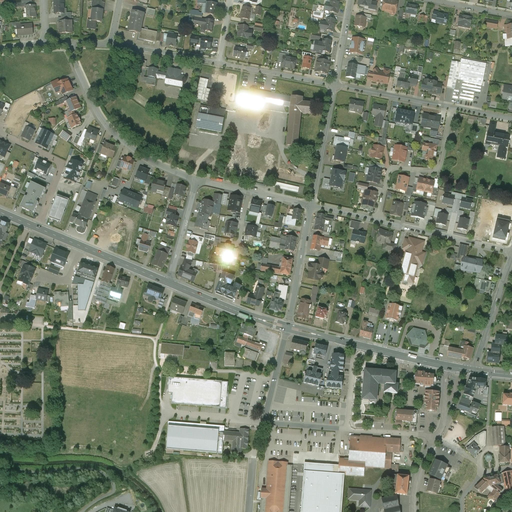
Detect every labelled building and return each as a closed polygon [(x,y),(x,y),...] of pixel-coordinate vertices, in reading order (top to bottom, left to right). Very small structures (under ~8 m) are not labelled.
[(101,1),(93,0),(92,0),(91,10),(93,10),(98,10),(98,7),(103,8),(104,5),(101,4),(101,1)] [(339,0),(330,0),(329,6),(325,6),(325,8),(317,7),(316,13),(323,14),(323,15),(324,15),(324,11),(329,12),(329,13),(337,14),(339,6),(338,6),(339,0)] [(359,0),(359,5),(365,6),(364,7),(369,8),(370,8),(371,3),(371,0),(359,0)] [(397,4),(384,1),(383,11),(384,12),(389,13),(390,12),(395,13),(397,4)] [(64,10),(63,2),(54,2),(55,14),(61,14),(63,14),(63,10),(64,10)] [(216,5),(207,4),(207,5),(203,5),(201,14),(202,14),(215,16),(216,5)] [(32,6),(26,7),(27,19),(36,18),(35,6),(32,6)] [(418,8),(407,6),(405,14),(410,15),(411,14),(416,15),(418,8)] [(155,11),(147,9),(146,16),(154,17),(155,11)] [(251,10),(243,9),(241,15),(240,19),(241,19),(249,21),(251,10)] [(98,10),(93,10),(91,21),(89,21),(89,22),(90,22),(89,29),(87,29),(95,30),(96,22),(101,23),(103,11),(98,10)] [(144,14),(132,12),(131,17),(132,18),(129,32),(140,34),(141,30),(142,24),(141,24),(142,20),(143,20),(144,14)] [(323,15),(313,13),(312,17),(316,17),(315,19),(322,21),(324,15),(323,15)] [(443,15),(437,14),(436,20),(435,23),(442,24),(442,25),(446,25),(448,17),(442,16),(443,15)] [(471,18),(460,15),(458,27),(469,30),(471,18)] [(362,18),(356,17),(355,27),(364,28),(366,19),(362,18)] [(201,21),(194,20),(194,19),(193,19),(192,25),(199,26),(201,25),(203,25),(203,28),(204,28),(203,31),(211,33),(213,22),(204,21),(202,21),(201,21)] [(335,21),(327,20),(326,25),(325,31),(333,33),(335,21)] [(497,23),(483,20),(481,26),(496,29),(497,23)] [(61,22),(59,22),(59,34),(72,33),(71,22),(69,22),(61,22)] [(21,26),(17,26),(17,27),(18,36),(33,35),(32,25),(21,26)] [(511,26),(506,27),(504,27),(504,33),(506,33),(507,35),(503,35),(503,39),(505,39),(505,46),(509,46),(509,45),(511,45),(511,44),(511,26)] [(248,28),(239,27),(238,34),(237,34),(237,38),(238,38),(251,40),(252,32),(248,31),(248,28)] [(157,33),(141,30),(140,34),(138,40),(155,43),(155,42),(157,34),(157,33)] [(174,36),(168,35),(166,45),(170,45),(170,46),(173,47),(173,46),(176,47),(177,41),(176,41),(177,38),(173,37),(174,36)] [(212,41),(191,37),(190,46),(196,46),(196,44),(201,45),(200,47),(211,49),(212,41)] [(364,41),(352,39),(351,46),(350,46),(350,49),(351,49),(350,53),(362,55),(364,41)] [(331,42),(323,41),(322,44),(321,52),(322,52),(329,53),(331,42)] [(322,44),(315,42),(314,52),(321,54),(322,52),(321,52),(322,44)] [(246,51),(235,48),(233,57),(240,58),(240,59),(244,60),(245,60),(246,51)] [(285,58),(283,57),(282,64),(281,67),(294,70),(295,64),(293,64),(294,59),(285,58)] [(303,57),(301,68),(309,70),(311,58),(303,57)] [(329,63),(321,61),(321,58),(318,58),(315,72),(327,74),(330,63),(329,63)] [(146,62),(137,60),(135,66),(145,68),(146,62)] [(486,65),(461,60),(460,63),(461,63),(458,80),(482,84),(484,73),(485,66),(486,65)] [(447,86),(447,88),(445,88),(454,89),(456,79),(458,80),(461,63),(460,63),(452,62),(448,82),(447,86)] [(357,67),(348,65),(346,78),(355,79),(356,75),(357,67)] [(366,68),(357,66),(357,67),(356,75),(364,76),(366,68)] [(165,84),(182,87),(184,77),(179,76),(181,71),(168,69),(167,74),(157,72),(158,70),(149,68),(148,77),(165,80),(165,84)] [(384,70),(383,74),(379,73),(377,69),(373,72),(374,74),(373,82),(387,85),(389,75),(389,71),(384,70)] [(374,74),(368,73),(366,80),(373,82),(374,74)] [(405,74),(400,73),(399,79),(397,87),(404,89),(407,90),(407,89),(408,89),(408,86),(409,81),(408,81),(404,80),(405,74)] [(413,76),(409,76),(408,81),(409,81),(408,86),(410,87),(411,86),(415,87),(416,86),(417,81),(418,76),(414,76),(413,76)] [(458,80),(456,79),(454,89),(452,99),(473,103),(475,92),(480,93),(482,84),(458,80)] [(67,80),(59,84),(58,80),(50,83),(53,90),(54,89),(56,94),(61,92),(62,95),(73,91),(67,80)] [(431,82),(425,81),(424,82),(423,82),(421,90),(429,92),(429,93),(433,94),(439,95),(441,87),(436,86),(436,83),(431,82)] [(302,98),(292,97),(291,98),(263,92),(262,96),(254,95),(254,94),(241,92),(241,91),(240,91),(238,102),(262,107),(263,102),(290,107),(290,108),(286,146),(297,147),(300,113),(312,115),(313,104),(302,103),(302,98)] [(511,92),(504,91),(503,93),(507,93),(505,100),(510,101),(510,103),(511,103),(511,92)] [(81,109),(76,98),(68,101),(64,103),(65,103),(66,103),(69,109),(68,109),(67,109),(69,114),(73,112),(81,109)] [(364,103),(350,101),(349,111),(362,113),(364,103)] [(385,108),(374,106),(372,115),(372,114),(378,115),(377,116),(383,118),(385,108)] [(217,109),(210,108),(209,111),(200,110),(199,115),(198,115),(196,128),(221,133),(224,120),(223,120),(225,111),(220,110),(220,109),(217,108),(217,109)] [(414,113),(398,110),(396,121),(407,123),(407,124),(410,125),(412,125),(412,124),(414,113)] [(75,116),(73,112),(69,114),(71,117),(68,119),(72,129),(79,126),(81,125),(79,122),(80,121),(78,118),(76,115),(75,116)] [(436,137),(437,129),(438,129),(438,126),(440,118),(427,115),(427,114),(423,114),(421,127),(425,128),(425,127),(431,128),(429,136),(436,138),(436,137)] [(383,118),(377,116),(375,127),(374,126),(374,127),(381,128),(383,118)] [(490,123),(489,126),(487,126),(487,127),(487,130),(489,130),(488,133),(494,134),(496,124),(490,123)] [(418,125),(412,124),(412,125),(410,125),(409,131),(410,131),(410,133),(417,134),(418,125)] [(444,128),(438,126),(438,129),(437,129),(436,137),(442,138),(444,128)] [(26,128),(22,137),(29,140),(34,131),(26,128)] [(99,132),(89,128),(85,138),(91,140),(95,142),(96,138),(99,132)] [(35,144),(46,149),(52,135),(41,130),(35,144)] [(72,136),(64,130),(59,137),(67,142),(72,136)] [(355,134),(349,133),(347,141),(344,140),(342,148),(346,149),(347,143),(353,144),(355,134)] [(488,133),(487,133),(485,147),(489,148),(490,145),(501,147),(506,148),(507,149),(509,137),(494,134),(488,133)] [(344,139),(335,138),(333,146),(337,147),(342,148),(344,140),(344,139)] [(382,139),(378,138),(378,142),(382,143),(382,147),(386,146),(385,140),(382,139)] [(4,143),(0,152),(0,154),(6,157),(11,146),(4,143)] [(116,148),(105,144),(103,148),(101,154),(112,158),(116,148)] [(415,145),(407,144),(406,148),(407,149),(406,151),(413,152),(415,145)] [(432,145),(423,144),(422,151),(428,152),(427,156),(426,156),(425,160),(432,162),(433,157),(435,158),(436,153),(435,153),(436,146),(432,145)] [(383,148),(374,146),(373,150),(372,150),(371,153),(372,154),(373,154),(374,155),(373,158),(381,160),(383,148)] [(406,148),(395,146),(392,160),(404,162),(405,159),(406,152),(406,151),(407,149),(406,148)] [(342,148),(337,147),(334,161),(344,163),(346,153),(345,153),(346,149),(347,149),(346,149),(342,148)] [(506,148),(501,147),(500,154),(498,154),(497,158),(504,159),(506,148)] [(131,160),(128,158),(127,159),(124,158),(122,162),(120,167),(121,168),(123,169),(124,169),(124,170),(126,171),(127,170),(129,171),(130,171),(134,162),(131,161),(131,160)] [(83,165),(71,160),(68,168),(68,167),(66,171),(67,172),(64,179),(76,183),(83,165)] [(149,172),(140,168),(136,178),(145,182),(149,172)] [(381,171),(370,169),(368,175),(379,178),(381,171)] [(329,188),(341,190),(345,172),(332,170),(329,188)] [(274,177),(301,183),(302,177),(275,171),(274,177)] [(379,178),(368,175),(367,182),(378,184),(379,178)] [(408,178),(399,176),(396,189),(405,192),(407,187),(408,178)] [(114,178),(111,186),(116,188),(119,180),(114,178)] [(425,180),(419,178),(417,185),(416,190),(424,192),(427,180),(425,179),(425,180)] [(166,183),(154,180),(151,192),(156,193),(157,190),(164,192),(166,183)] [(434,182),(428,181),(428,180),(427,180),(424,192),(431,193),(432,193),(433,188),(434,182)] [(299,193),(300,187),(279,183),(277,188),(299,193)] [(368,185),(359,183),(357,190),(365,192),(365,191),(366,191),(368,185)] [(29,194),(27,198),(26,198),(26,197),(22,206),(33,212),(37,203),(36,202),(38,198),(40,199),(44,190),(40,188),(40,189),(35,186),(32,184),(27,193),(29,194)] [(11,189),(0,185),(0,194),(7,198),(8,196),(11,189)] [(185,188),(177,186),(175,195),(178,196),(178,197),(182,198),(182,197),(183,197),(184,194),(185,191),(184,191),(185,188)] [(17,190),(11,187),(11,189),(8,196),(13,198),(13,199),(17,190)] [(412,188),(407,187),(405,192),(404,195),(411,197),(412,192),(412,188)] [(124,191),(119,202),(138,210),(142,198),(124,191)] [(366,191),(365,191),(365,192),(364,194),(363,195),(363,198),(363,200),(362,201),(361,203),(362,204),(361,206),(374,208),(375,203),(374,203),(377,194),(366,191)] [(88,193),(82,208),(78,206),(77,207),(76,210),(76,211),(80,213),(78,216),(74,214),(70,223),(78,226),(77,230),(77,231),(79,232),(80,232),(82,233),(85,231),(86,229),(86,228),(85,228),(89,220),(96,203),(95,203),(97,197),(88,193)] [(444,194),(442,204),(452,206),(454,196),(444,194)] [(57,196),(49,219),(61,223),(69,200),(57,196)] [(240,199),(230,197),(228,209),(238,211),(240,199)] [(461,200),(460,207),(470,210),(472,200),(465,199),(462,198),(461,200)] [(214,204),(205,201),(202,202),(199,214),(210,217),(214,204)] [(252,201),(250,212),(259,214),(261,203),(252,201)] [(402,204),(393,202),(392,206),(391,211),(390,215),(400,217),(402,209),(403,204),(402,204)] [(414,202),(411,216),(424,219),(427,205),(414,202)] [(154,207),(145,205),(143,213),(152,215),(154,207)] [(274,207),(267,205),(265,216),(272,218),(274,207)] [(301,211),(294,210),(292,218),(292,220),(296,221),(299,221),(301,211)] [(210,217),(199,214),(195,228),(201,230),(208,232),(209,227),(205,226),(208,217),(210,217)] [(436,224),(445,226),(448,216),(438,214),(436,224)] [(178,218),(169,215),(168,218),(167,218),(166,222),(167,222),(166,225),(175,227),(176,224),(177,224),(176,224),(177,221),(178,218)] [(326,217),(317,215),(314,231),(323,232),(327,233),(328,228),(329,223),(332,223),(333,218),(326,217)] [(283,217),(280,216),(278,224),(275,223),(274,228),(281,229),(283,217)] [(292,218),(287,217),(286,225),(291,226),(294,226),(296,221),(292,220),(292,218)] [(459,218),(457,228),(467,231),(469,220),(459,218)] [(492,239),(505,241),(509,221),(497,218),(495,228),(495,230),(494,230),(492,239)] [(0,246),(9,225),(0,221),(0,246)] [(360,224),(355,223),(351,222),(350,229),(358,231),(360,224)] [(234,224),(227,223),(227,224),(226,224),(225,226),(226,227),(225,234),(235,236),(237,225),(234,224)] [(252,227),(247,227),(247,230),(246,229),(246,233),(246,236),(256,238),(257,233),(257,229),(257,228),(252,227)] [(170,231),(167,238),(174,240),(176,232),(170,231)] [(392,234),(379,231),(377,242),(387,244),(385,250),(395,253),(397,245),(390,244),(392,234)] [(366,234),(353,232),(351,241),(356,242),(356,243),(359,243),(364,244),(366,234)] [(204,239),(192,235),(190,242),(197,243),(198,244),(197,244),(203,245),(204,239)] [(296,238),(286,236),(285,241),(284,250),(284,251),(293,252),(296,238)] [(321,238),(313,236),(311,250),(318,252),(319,245),(321,238)] [(281,240),(271,238),(269,248),(279,250),(281,240)] [(324,239),(321,238),(319,245),(328,246),(329,240),(324,239)] [(47,245),(34,240),(29,252),(32,253),(39,256),(42,257),(47,245)] [(415,243),(405,240),(403,248),(406,249),(401,267),(409,269),(407,274),(404,273),(403,276),(402,281),(413,283),(417,267),(413,265),(414,262),(421,265),(424,254),(421,253),(423,242),(416,240),(415,243)] [(150,243),(146,242),(141,241),(139,250),(148,252),(150,243)] [(190,242),(190,241),(189,241),(189,242),(188,245),(187,245),(187,248),(188,248),(187,252),(194,254),(195,254),(197,244),(198,244),(197,243),(190,242)] [(224,257),(224,256),(225,246),(220,245),(218,244),(217,247),(216,252),(216,253),(217,253),(219,253),(219,256),(224,257)] [(225,246),(224,256),(231,258),(232,257),(234,258),(236,250),(233,249),(234,247),(230,247),(230,246),(225,245),(225,246)] [(467,247),(459,245),(456,261),(462,263),(463,258),(464,258),(467,247)] [(159,248),(158,251),(152,265),(162,269),(170,250),(160,246),(160,247),(159,248)] [(64,253),(56,249),(51,261),(64,266),(67,258),(68,255),(64,253)] [(292,260),(283,258),(281,268),(280,274),(280,275),(289,276),(292,260)] [(464,258),(463,258),(462,263),(462,266),(461,270),(460,270),(462,271),(466,271),(466,270),(477,272),(479,273),(480,270),(482,260),(478,260),(475,259),(474,261),(464,258)] [(192,261),(185,259),(182,266),(189,268),(191,264),(192,261)] [(328,261),(318,259),(317,266),(322,267),(322,269),(327,270),(328,261)] [(98,269),(80,263),(77,273),(81,274),(91,277),(92,276),(95,278),(95,279),(98,269)] [(229,268),(218,265),(216,272),(223,273),(228,275),(229,268)] [(281,268),(261,265),(260,271),(280,274),(281,268)] [(317,266),(311,265),(310,267),(309,267),(308,271),(309,271),(308,278),(319,280),(320,280),(320,279),(321,279),(322,278),(323,276),(321,275),(320,275),(322,269),(322,267),(317,266)] [(23,269),(18,281),(28,285),(29,284),(31,280),(31,279),(33,273),(34,273),(35,270),(29,267),(25,266),(23,269)] [(60,269),(51,266),(49,272),(57,275),(60,269)] [(107,267),(101,281),(102,281),(108,284),(108,283),(110,279),(111,279),(114,270),(107,267)] [(182,267),(181,267),(178,276),(193,282),(197,274),(188,270),(182,267)] [(409,269),(401,267),(399,275),(403,276),(404,273),(407,274),(409,269)] [(479,273),(477,272),(475,279),(484,281),(486,272),(480,270),(479,273)] [(233,289),(225,286),(226,283),(231,285),(234,277),(228,275),(223,273),(220,281),(216,291),(215,292),(216,292),(216,293),(222,296),(221,297),(226,298),(232,300),(233,299),(234,299),(237,291),(238,292),(240,286),(235,284),(233,289)] [(80,279),(75,277),(72,285),(75,285),(75,301),(75,310),(75,311),(85,311),(88,300),(91,292),(90,292),(94,281),(95,279),(95,278),(92,276),(91,277),(81,274),(80,279)] [(130,280),(119,277),(116,284),(117,285),(121,286),(127,288),(130,280)] [(475,279),(473,289),(489,293),(491,282),(484,281),(475,279)] [(102,281),(95,301),(105,304),(111,285),(108,283),(108,284),(102,281)] [(268,285),(262,283),(260,288),(259,289),(264,291),(267,292),(268,285)] [(164,291),(148,285),(145,293),(144,295),(150,298),(149,301),(152,302),(153,300),(155,301),(156,299),(160,301),(160,299),(161,299),(164,291)] [(287,287),(280,286),(279,294),(280,295),(279,299),(285,300),(287,293),(286,293),(287,287)] [(257,296),(257,297),(249,295),(250,293),(245,291),(242,301),(246,302),(246,303),(247,303),(247,304),(250,305),(251,304),(259,307),(261,299),(264,291),(259,289),(260,288),(257,287),(254,295),(257,296)] [(115,289),(111,288),(109,295),(111,296),(110,299),(119,302),(123,291),(120,290),(115,289)] [(48,292),(38,289),(36,299),(40,300),(40,299),(45,301),(46,301),(47,296),(48,292)] [(61,293),(61,292),(54,293),(55,303),(60,303),(61,307),(61,310),(68,309),(69,309),(69,306),(69,302),(68,293),(61,293)] [(357,300),(350,298),(348,304),(355,306),(357,300)] [(186,304),(174,299),(170,309),(182,314),(186,304)] [(273,300),(272,300),(270,310),(274,311),(274,312),(277,313),(278,312),(279,311),(280,311),(282,304),(280,304),(281,302),(279,301),(273,300)] [(308,301),(301,300),(299,307),(307,309),(308,303),(308,301)] [(299,307),(297,317),(306,319),(307,319),(309,310),(310,306),(309,305),(310,303),(308,303),(307,309),(299,307)] [(203,309),(192,304),(187,316),(192,318),(193,319),(194,318),(195,313),(201,315),(203,309)] [(396,305),(392,304),(392,306),(389,305),(385,319),(397,322),(401,308),(396,307),(396,305)] [(344,309),(336,307),(335,312),(338,313),(335,323),(340,324),(339,325),(343,325),(343,324),(343,325),(344,321),(346,322),(347,318),(346,318),(347,315),(343,314),(344,309)] [(322,309),(318,308),(316,318),(319,319),(319,320),(323,321),(323,320),(324,320),(324,317),(326,317),(327,313),(325,312),(326,310),(325,310),(325,309),(323,308),(322,309)] [(380,311),(370,308),(368,314),(378,317),(380,311)] [(367,323),(363,322),(362,327),(361,327),(359,336),(365,337),(365,338),(370,339),(373,330),(372,330),(373,326),(367,325),(367,323)] [(243,345),(265,351),(267,343),(261,342),(261,343),(248,340),(249,335),(255,337),(258,327),(243,323),(241,332),(248,334),(247,338),(240,336),(237,346),(243,347),(243,345)] [(425,331),(413,328),(406,336),(406,337),(410,338),(412,345),(419,347),(420,345),(427,346),(429,344),(425,331)] [(502,336),(496,336),(495,345),(500,345),(506,346),(506,337),(502,336)] [(303,342),(293,340),(290,349),(305,353),(307,343),(303,342)] [(469,344),(461,342),(459,351),(462,352),(461,357),(470,359),(473,348),(472,348),(472,349),(468,348),(469,344)] [(183,350),(184,346),(161,343),(160,354),(178,356),(182,357),(183,350)] [(327,348),(316,345),(315,350),(311,349),(308,360),(315,362),(316,355),(319,355),(319,356),(325,357),(327,348)] [(495,345),(492,345),(491,354),(488,353),(487,362),(498,364),(500,345),(495,345)] [(199,348),(189,347),(189,350),(183,350),(182,357),(178,356),(177,366),(208,370),(210,352),(199,351),(199,348)] [(459,350),(449,348),(447,355),(447,356),(461,359),(461,357),(462,352),(459,351),(459,350)] [(245,349),(243,357),(258,361),(260,352),(245,349)] [(234,353),(225,353),(224,367),(234,367),(234,353)] [(344,356),(333,355),(332,362),(331,362),(330,371),(331,371),(338,372),(343,372),(344,356)] [(322,369),(308,366),(307,372),(306,372),(303,383),(318,387),(321,375),(322,369)] [(396,373),(367,371),(366,379),(364,379),(362,398),(370,398),(370,400),(376,401),(377,384),(384,384),(383,393),(397,394),(398,384),(395,384),(396,373)] [(434,375),(425,374),(425,372),(424,372),(422,371),(422,372),(416,371),(416,373),(415,373),(414,377),(413,376),(413,380),(414,380),(414,384),(420,384),(420,386),(431,387),(431,385),(433,386),(434,375)] [(331,376),(328,376),(327,382),(326,382),(325,388),(341,389),(342,377),(337,377),(331,376)] [(228,382),(169,377),(167,393),(172,394),(171,404),(213,407),(225,408),(226,394),(227,394),(228,382)] [(484,390),(483,395),(488,396),(488,388),(486,388),(486,387),(485,387),(486,380),(469,378),(462,398),(471,401),(471,402),(475,392),(479,390),(479,389),(484,390)] [(437,392),(425,391),(424,404),(426,404),(425,411),(436,412),(436,408),(438,408),(439,392),(437,392)] [(511,394),(508,394),(507,394),(503,394),(502,405),(507,406),(508,406),(511,406),(511,394)] [(471,401),(462,398),(458,408),(468,412),(470,407),(469,406),(471,401)] [(480,405),(472,402),(470,407),(468,412),(468,413),(471,415),(471,414),(472,411),(477,413),(480,405)] [(417,412),(396,410),(395,421),(396,421),(395,424),(401,425),(401,421),(410,422),(410,424),(416,425),(417,412)] [(224,426),(168,422),(166,449),(222,454),(223,439),(224,431),(224,426)] [(504,427),(492,428),(493,446),(499,446),(505,445),(504,427)] [(249,430),(240,429),(239,433),(224,431),(223,439),(235,440),(235,443),(233,442),(232,452),(236,452),(236,453),(237,453),(241,453),(241,449),(247,449),(247,446),(248,446),(249,430)] [(483,432),(475,437),(467,444),(470,447),(466,450),(475,458),(477,457),(477,456),(476,454),(484,446),(485,432),(483,432)] [(371,438),(361,437),(361,438),(351,437),(350,446),(349,460),(349,465),(364,467),(390,469),(391,452),(398,452),(399,440),(385,439),(385,440),(371,439),(371,438)] [(509,447),(507,447),(506,445),(505,445),(499,446),(499,447),(505,447),(505,450),(499,450),(499,454),(509,454),(509,447)] [(509,454),(499,454),(499,463),(500,463),(500,464),(504,464),(504,463),(509,463),(509,454)] [(345,459),(339,459),(339,466),(338,475),(344,475),(363,476),(364,467),(349,465),(349,460),(345,459)] [(477,465),(467,459),(465,463),(463,462),(460,467),(462,468),(454,480),(463,485),(467,480),(471,483),(472,483),(477,475),(477,465)] [(288,463),(269,461),(266,489),(261,489),(260,498),(266,499),(285,500),(288,463)] [(447,466),(436,461),(429,474),(440,479),(446,467),(447,466)] [(340,511),(344,475),(338,475),(339,466),(304,463),(300,511),(340,511)] [(456,471),(446,467),(440,479),(450,484),(456,471)] [(511,471),(501,473),(501,474),(504,484),(506,492),(511,490),(511,479),(511,476),(511,475),(511,471)] [(409,477),(397,475),(397,476),(396,484),(396,486),(395,490),(395,494),(407,496),(409,477)] [(497,475),(483,479),(489,486),(493,490),(494,490),(500,495),(500,494),(501,495),(503,493),(502,490),(497,486),(500,485),(497,475)] [(440,482),(430,479),(427,491),(436,494),(438,488),(440,489),(440,485),(439,485),(440,482)] [(489,486),(483,479),(474,488),(480,493),(481,494),(489,486)] [(370,491),(349,490),(348,499),(361,500),(360,507),(369,507),(370,491)] [(493,490),(487,498),(496,500),(500,495),(494,490),(493,490)] [(501,495),(500,494),(500,495),(496,500),(495,500),(500,504),(505,500),(501,495)] [(400,511),(397,495),(381,499),(384,511),(400,511)] [(283,511),(285,500),(266,499),(264,511),(283,511)] [(464,511),(476,511),(476,503),(471,503),(471,506),(465,506),(464,511)]
